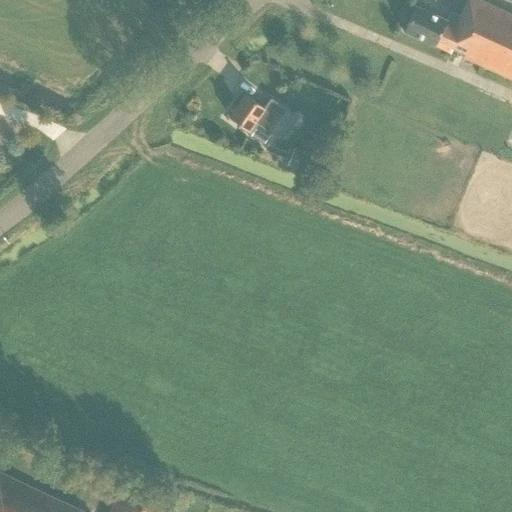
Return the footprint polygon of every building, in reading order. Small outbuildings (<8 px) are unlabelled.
[(511,14),(480,0),(467,0),(460,15),(450,11),(446,20),(415,5),(403,31),(435,46),(436,42),(452,49),(453,47),(465,52),(463,57),(511,78),(511,14)] [(262,145),(271,132),(287,110),(268,96),(261,106),(245,94),(229,117),(248,130),(245,133),(262,145)] [(296,149),(288,166),(313,177),(320,159),(296,149)] [(85,511),(0,471),(0,511),(85,511)] [(167,502),(123,482),(109,511),(177,511),(178,511),(165,506),(167,502)]
